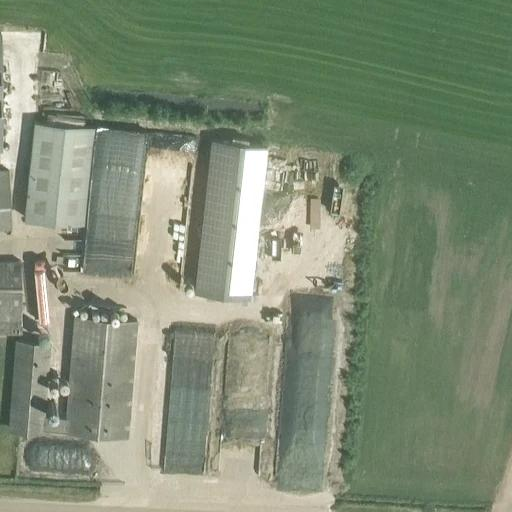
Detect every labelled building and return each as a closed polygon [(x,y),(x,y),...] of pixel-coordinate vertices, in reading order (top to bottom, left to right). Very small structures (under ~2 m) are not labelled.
[(25,217),(85,223),(95,127),(35,120),(25,217)] [(196,290),(251,296),(267,144),(212,138),(196,290)] [(288,140),(271,298),(321,303),(338,145),(288,140)] [(363,148),(352,246),(425,254),(435,156),(363,148)] [(0,169),(0,226),(14,226),(10,169),(0,169)] [(0,331),(23,332),(22,261),(11,261),(0,260),(0,331)] [(9,427),(128,436),(137,319),(73,314),(65,416),(46,415),(52,341),(17,338),(9,427)] [(307,348),(333,349),(334,319),(308,318),(307,348)] [(261,424),(263,415),(244,410),(242,419),(261,424)] [(219,472),(256,473),(257,435),(249,435),(249,456),(219,456),(219,472)] [(241,495),(270,496),(270,486),(241,485),(241,495)]
